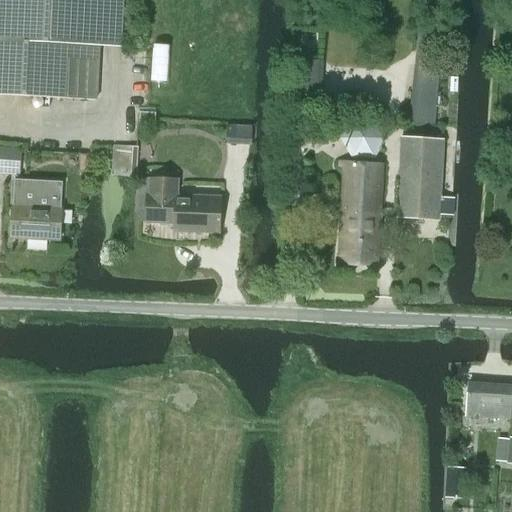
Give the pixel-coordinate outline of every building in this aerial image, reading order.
[(0,0),(0,94),(39,97),(95,100),(100,0),(0,0)] [(433,127),(443,30),(422,28),(412,125),(433,127)] [(296,89),(295,103),(315,104),(316,91),(321,91),(323,62),(298,60),(296,89)] [(226,125),(226,143),(251,144),(251,126),(226,125)] [(439,215),(453,216),(454,199),(440,198),(443,140),(401,138),(397,217),(439,220),(439,215)] [(113,146),(113,148),(112,175),(136,176),(138,148),(113,146)] [(0,174),(20,175),(21,150),(0,148),(0,174)] [(382,165),(340,164),(339,168),(344,169),(340,265),(378,267),(382,165)] [(174,224),(174,231),(220,233),(221,199),(177,197),(177,180),(151,179),(150,196),(147,196),(146,222),(174,224)] [(59,241),(61,209),(60,209),(61,199),(41,198),(41,208),(13,206),(11,238),(59,241)] [(466,417),(467,417),(511,420),(511,410),(511,386),(469,384),(466,417)] [(447,471),(445,500),(462,502),(465,473),(447,471)]
